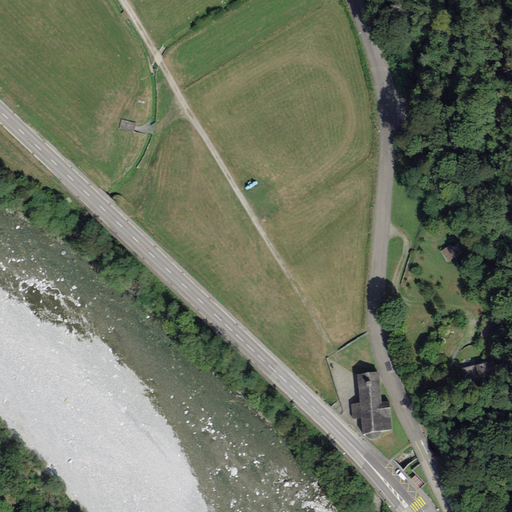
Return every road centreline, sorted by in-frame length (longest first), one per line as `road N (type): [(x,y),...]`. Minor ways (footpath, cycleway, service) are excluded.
road 1 (residential): [(450,511),(374,327),(384,112),(355,0)]
road 2 (secondary): [(0,113),(381,474)]
road 3 (track): [(285,269),(121,0)]
road 4 (track): [(385,174),(457,198),(492,244),(511,305)]
